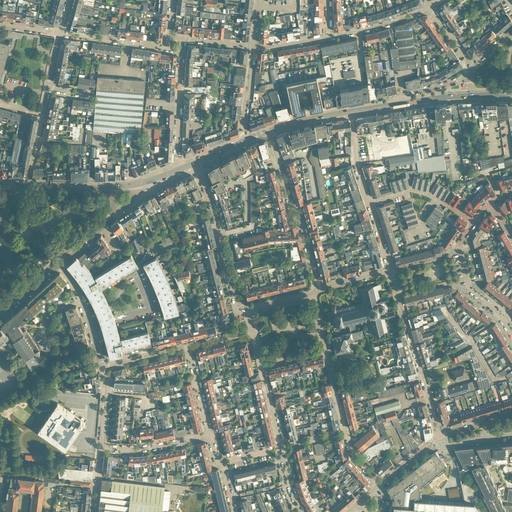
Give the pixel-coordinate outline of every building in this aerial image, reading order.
[(385,0),(386,1),(385,2),(388,10),(386,11),(388,18),(393,17),(388,3),(387,0),(385,0)] [(397,0),(403,13),(408,11),(405,3),(402,4),(400,0),(397,0)] [(408,0),(412,9),(417,8),(413,0),(412,1),(411,0),(408,0)] [(81,6),(82,4),(74,2),(72,7),(90,12),(98,13),(98,10),(91,9),(81,6)] [(391,2),(388,3),(393,17),(398,15),(395,7),(393,8),(391,2)] [(439,7),(438,10),(442,15),(451,9),(446,2),(439,7)] [(229,9),(236,10),(252,11),(253,4),(245,3),(244,8),(237,7),(238,5),(227,4),(226,8),(229,9)] [(388,18),(386,11),(383,11),(381,5),(379,6),(383,20),(388,18)] [(71,11),(71,12),(79,14),(80,12),(87,14),(95,16),(95,13),(90,12),(72,7),(71,11)] [(372,8),(369,8),(373,22),(377,21),(378,21),(376,13),(374,14),(372,8)] [(454,11),(452,9),(451,9),(442,15),(446,21),(458,12),(457,9),(454,11)] [(504,10),(501,12),(505,17),(503,19),(502,20),(508,26),(509,25),(511,23),(511,22),(511,19),(506,12),(504,10)] [(71,12),(69,17),(86,21),(92,23),(93,20),(86,18),(78,16),(79,14),(71,12)] [(460,15),(458,12),(446,21),(449,25),(456,21),(455,19),(461,15),(460,15)] [(493,13),(492,14),(493,19),(503,30),(508,26),(502,20),(501,18),(498,20),(496,17),(493,13)] [(361,25),(367,24),(365,14),(359,15),(361,25)] [(44,20),(44,25),(54,27),(55,23),(57,24),(59,19),(51,16),(48,15),(46,21),(44,20)] [(355,27),(361,25),(359,15),(352,17),(355,27)] [(416,27),(418,25),(429,18),(428,16),(425,15),(418,18),(419,21),(415,24),(415,27),(416,27)] [(68,22),(68,23),(76,25),(76,24),(76,23),(85,25),(86,21),(69,17),(68,22)] [(456,21),(449,25),(453,30),(464,22),(468,19),(467,17),(464,20),(463,20),(458,23),(456,21)] [(429,18),(418,25),(420,27),(420,28),(424,25),(425,27),(426,27),(432,22),(429,18)] [(468,19),(464,22),(453,30),(458,37),(464,33),(462,31),(463,31),(462,29),(467,25),(468,27),(470,27),(468,19)] [(503,30),(493,19),(491,21),(495,26),(493,28),(499,34),(503,30)] [(419,58),(417,43),(417,41),(414,41),(413,36),(412,29),(411,21),(401,24),(394,27),(397,47),(399,60),(419,58)] [(427,29),(420,35),(421,37),(436,27),(432,22),(426,27),(427,29)] [(67,26),(66,28),(68,28),(72,29),(79,31),(80,26),(77,25),(76,25),(68,23),(67,26)] [(114,36),(121,36),(123,23),(120,23),(119,29),(117,29),(116,29),(115,35),(114,36)] [(236,26),(236,30),(238,30),(238,33),(242,33),(250,34),(250,27),(236,26)] [(310,26),(306,26),(306,32),(306,36),(309,35),(309,32),(309,29),(312,29),(312,32),(321,32),(321,26),(314,26),(310,26)] [(394,27),(388,29),(390,35),(394,48),(397,47),(394,27)] [(439,32),(436,27),(421,37),(423,39),(430,34),(433,37),(439,32)] [(472,36),(472,38),(477,53),(485,46),(476,34),(475,30),(475,27),(470,28),(472,36)] [(495,36),(496,35),(490,28),(483,33),(485,35),(489,41),(496,36),(495,36)] [(490,42),(489,41),(485,35),(483,37),(477,29),(475,30),(476,34),(485,46),(490,42)] [(276,36),(273,35),(269,36),(268,42),(280,41),(280,32),(276,31),(276,36)] [(235,32),(235,36),(242,37),(241,40),(249,41),(250,34),(242,33),(238,33),(235,32)] [(377,32),(371,33),(373,42),(374,47),(375,52),(380,51),(379,47),(379,44),(377,45),(376,41),(379,41),(377,32)] [(428,47),(429,47),(443,37),(439,32),(433,37),(434,39),(429,43),(426,45),(426,48),(428,47)] [(368,34),(365,34),(367,43),(370,43),(370,45),(371,48),(372,48),(374,47),(373,42),(371,33),(368,34)] [(370,52),(367,43),(365,34),(362,35),(362,37),(362,38),(364,55),(368,55),(370,55),(370,52)] [(439,46),(439,47),(446,42),(443,37),(429,47),(430,49),(432,48),(437,44),(439,46)] [(466,41),(475,56),(477,53),(472,38),(469,40),(469,39),(466,41)] [(0,82),(10,46),(11,46),(12,42),(9,41),(9,42),(9,41),(9,43),(0,40),(0,82)] [(466,41),(462,43),(464,46),(469,53),(471,57),(473,58),(475,56),(466,41)] [(446,42),(439,47),(441,49),(437,52),(434,54),(436,57),(450,47),(446,42)] [(89,46),(89,49),(90,49),(91,49),(91,51),(97,51),(98,43),(92,43),(92,46),(89,46)] [(320,44),(314,45),(315,51),(316,54),(322,53),(321,45),(320,44)] [(383,70),(384,76),(384,79),(385,82),(389,81),(389,80),(387,72),(388,72),(393,71),(393,69),(393,66),(390,48),(388,48),(388,44),(384,45),(379,47),(380,51),(383,70)] [(419,58),(399,60),(397,47),(394,48),(391,48),(390,48),(393,66),(393,69),(418,66),(420,66),(419,58)] [(453,64),(456,70),(462,67),(461,67),(461,66),(462,65),(459,60),(454,52),(450,47),(445,51),(448,56),(449,57),(452,56),(454,59),(452,60),(453,63),(453,64)] [(225,64),(224,65),(228,65),(229,56),(232,56),(232,53),(232,49),(226,48),(225,64)] [(370,55),(368,55),(364,55),(366,71),(373,70),(383,70),(380,51),(375,52),(370,52),(370,55)] [(451,73),(456,70),(453,64),(450,65),(448,61),(446,59),(444,60),(445,63),(451,73)] [(320,76),(316,77),(318,84),(321,83),(325,108),(332,107),(325,73),(324,65),(324,63),(318,65),(320,76)] [(445,68),(443,70),(447,76),(451,73),(445,63),(443,64),(445,68)] [(236,74),(245,75),(246,65),(237,64),(236,74)] [(438,67),(440,80),(447,76),(443,70),(441,71),(438,67)] [(279,82),(286,80),(284,73),(278,75),(276,68),(270,69),(273,83),(279,81),(279,82)] [(354,70),(343,72),(344,79),(356,76),(354,70)] [(373,70),(374,78),(384,76),(383,70),(373,70)] [(332,72),(325,73),(332,107),(337,106),(337,105),(335,95),(335,92),(335,91),(332,72)] [(245,75),(236,74),(235,74),(233,83),(244,85),(245,75)] [(135,134),(141,134),(141,126),(145,83),(145,80),(98,76),(97,88),(96,102),(95,111),(95,115),(94,123),(93,130),(112,132),(116,132),(131,134),(135,134)] [(323,108),(318,84),(316,77),(286,84),(292,109),(292,110),(294,110),(296,115),(306,112),(305,107),(300,108),(297,90),(310,87),(314,105),(309,106),(310,111),(323,108)] [(419,77),(417,78),(405,81),(407,89),(421,85),(421,77),(419,77)] [(368,84),(370,99),(376,97),(374,89),(374,78),(367,79),(368,84)] [(382,87),(380,80),(377,81),(379,88),(374,89),(376,97),(384,95),(382,87)] [(385,86),(387,94),(397,92),(395,83),(395,81),(390,82),(390,80),(389,80),(389,81),(385,82),(385,86)] [(335,92),(335,95),(337,105),(349,103),(363,100),(370,99),(368,84),(362,85),(349,88),(340,90),(335,91),(335,92)] [(192,87),(192,90),(192,91),(193,91),(193,92),(196,92),(196,93),(194,93),(194,94),(195,94),(204,94),(207,94),(206,98),(206,110),(211,110),(211,104),(218,104),(219,102),(219,97),(213,97),(212,97),(211,96),(210,95),(210,94),(210,93),(211,85),(207,85),(207,88),(192,87)] [(276,90),(269,93),(269,94),(270,94),(275,109),(276,112),(279,120),(291,117),(288,111),(288,109),(283,92),(282,92),(282,89),(276,91),(276,90)] [(496,102),(496,101),(491,102),(480,102),(483,124),(488,123),(487,118),(484,119),(484,117),(497,116),(497,115),(496,109),(496,102)] [(504,101),(496,101),(496,102),(496,109),(497,115),(497,116),(505,116),(508,116),(508,115),(508,112),(507,112),(508,112),(507,109),(507,108),(507,107),(507,102),(507,101),(506,101),(504,101)] [(480,102),(472,102),(473,112),(473,115),(478,115),(480,128),(484,128),(483,124),(480,102)] [(458,121),(456,103),(455,103),(451,103),(450,103),(448,104),(450,104),(450,111),(450,113),(454,113),(454,114),(453,115),(454,118),(454,121),(458,121)] [(441,105),(434,105),(436,119),(436,126),(446,125),(446,119),(448,118),(450,118),(450,113),(450,111),(450,104),(448,104),(448,105),(446,105),(446,104),(441,105)] [(271,107),(268,108),(271,115),(270,115),(272,122),(277,121),(271,107)] [(425,107),(418,108),(420,118),(427,117),(425,107)] [(418,108),(412,109),(413,119),(420,118),(418,108)] [(413,119),(412,109),(405,110),(407,119),(407,120),(410,119),(411,127),(415,127),(413,119)] [(254,112),(254,114),(259,127),(266,125),(263,117),(262,114),(258,116),(256,110),(254,111),(254,112)] [(405,110),(399,111),(401,128),(402,131),(404,131),(404,128),(403,120),(407,119),(405,110)] [(8,121),(7,124),(12,125),(13,122),(16,113),(10,111),(8,121)] [(399,111),(390,112),(391,121),(396,121),(397,128),(401,128),(399,111)] [(390,112),(383,113),(384,120),(386,120),(386,122),(391,121),(390,112)] [(21,113),(21,114),(19,123),(17,130),(21,130),(23,130),(27,114),(21,113)] [(375,115),(376,123),(384,122),(384,120),(383,113),(378,114),(375,115)] [(23,164),(28,165),(38,116),(38,115),(37,115),(37,116),(31,114),(27,133),(29,133),(23,164)] [(249,126),(248,130),(250,131),(259,127),(254,114),(251,115),(252,116),(250,117),(249,123),(250,125),(249,126)] [(375,115),(368,116),(368,120),(370,132),(374,131),(373,126),(373,124),(376,123),(375,115)] [(357,119),(356,119),(357,133),(365,133),(364,125),(363,116),(358,117),(358,118),(357,119)] [(173,128),(173,119),(165,118),(165,119),(163,118),(162,127),(173,128)] [(237,137),(238,135),(239,120),(234,120),(233,122),(236,122),(235,130),(230,132),(229,132),(231,139),(237,137)] [(219,132),(216,133),(219,143),(224,141),(225,141),(222,131),(223,131),(224,130),(224,125),(223,125),(223,123),(221,123),(220,125),(220,130),(219,130),(219,132)] [(315,124),(314,125),(314,126),(316,140),(317,140),(320,140),(321,140),(327,139),(327,138),(326,123),(325,123),(315,125),(315,124)] [(223,131),(222,131),(225,141),(226,141),(231,139),(229,132),(230,132),(230,125),(228,125),(227,130),(224,130),(223,131)] [(289,132),(292,141),(292,142),(294,146),(300,144),(305,143),(306,143),(306,142),(311,141),(315,140),(316,140),(314,126),(314,125),(311,126),(311,125),(305,126),(305,127),(300,129),(298,129),(292,130),(292,131),(289,132)] [(165,149),(165,154),(165,160),(166,164),(171,162),(171,161),(173,128),(162,127),(168,128),(167,141),(159,141),(159,145),(163,146),(165,146),(165,149)] [(192,143),(195,151),(196,151),(196,152),(207,148),(206,147),(207,147),(202,134),(202,133),(204,133),(204,129),(197,131),(198,132),(195,133),(194,130),(192,131),(192,134),(193,137),(190,139),(192,143)] [(211,134),(205,136),(208,146),(219,143),(216,133),(216,129),(212,130),(212,129),(211,129),(211,130),(210,131),(211,134)] [(10,161),(7,176),(24,179),(26,178),(28,165),(23,164),(17,163),(22,138),(24,131),(21,131),(21,130),(17,130),(14,145),(10,161)] [(286,132),(283,133),(283,134),(287,145),(289,151),(292,150),(289,142),(292,141),(289,132),(286,133),(286,132)] [(277,136),(276,137),(277,139),(282,153),(288,151),(286,145),(287,145),(283,134),(283,133),(279,134),(280,135),(277,136)] [(366,138),(365,138),(368,160),(369,160),(370,162),(383,160),(383,154),(383,152),(382,147),(381,139),(380,139),(379,134),(365,136),(366,138)] [(265,141),(259,143),(262,151),(262,154),(264,160),(265,159),(264,157),(269,155),(267,148),(268,148),(267,145),(266,145),(265,143),(265,141)] [(50,144),(43,142),(40,150),(49,151),(50,144)] [(186,146),(190,155),(194,153),(193,152),(195,151),(192,143),(187,145),(187,146),(186,146)] [(260,171),(261,174),(266,172),(265,166),(264,163),(263,160),(264,160),(262,154),(262,151),(259,143),(258,143),(257,143),(246,148),(247,150),(250,157),(254,169),(259,168),(260,171)] [(85,151),(85,146),(71,145),(71,155),(77,155),(77,154),(83,154),(85,151)] [(438,155),(428,156),(426,150),(422,150),(421,147),(413,148),(414,155),(415,162),(416,161),(418,171),(445,169),(443,145),(438,146),(438,155)] [(328,146),(318,147),(319,157),(329,156),(328,146)] [(91,153),(90,158),(95,158),(95,169),(95,174),(94,174),(93,175),(93,177),(94,178),(95,178),(95,179),(107,179),(107,161),(107,154),(101,154),(101,155),(99,155),(99,154),(99,150),(97,150),(97,148),(97,147),(96,147),(91,147),(91,153)] [(326,197),(321,166),(320,160),(319,157),(318,147),(312,149),(313,151),(311,151),(309,158),(313,166),(315,166),(320,199),(326,197)] [(207,170),(208,173),(209,176),(208,176),(209,181),(210,181),(210,182),(211,181),(211,182),(212,182),(213,184),(211,185),(211,186),(212,188),(212,189),(216,188),(217,191),(226,189),(224,185),(220,178),(223,176),(224,177),(227,175),(229,174),(233,173),(232,171),(235,170),(236,171),(236,170),(239,168),(239,169),(243,167),(242,166),(244,165),(245,166),(247,165),(248,164),(248,163),(250,161),(251,163),(254,169),(250,157),(247,150),(246,148),(245,148),(245,149),(242,150),(241,151),(240,151),(238,152),(238,154),(236,155),(236,154),(234,155),(233,156),(232,156),(229,158),(227,159),(226,159),(226,160),(223,161),(222,161),(223,163),(221,164),(220,162),(218,163),(217,164),(213,166),(207,169),(207,170)] [(290,153),(283,156),(284,159),(294,156),(292,150),(289,151),(290,153)] [(0,175),(7,176),(10,161),(6,160),(8,154),(4,153),(1,165),(2,165),(1,168),(0,170),(0,169),(0,175)] [(151,157),(147,159),(148,161),(147,162),(151,170),(154,168),(155,168),(158,167),(153,155),(153,154),(150,155),(151,156),(151,157)] [(158,160),(160,166),(166,164),(165,160),(165,154),(162,154),(162,156),(158,156),(158,160)] [(389,166),(395,165),(415,162),(414,155),(385,159),(386,164),(387,163),(387,166),(389,166)] [(121,162),(122,178),(128,178),(128,170),(128,169),(128,166),(130,166),(130,156),(127,156),(127,162),(121,162)] [(140,158),(139,158),(145,172),(146,172),(149,170),(150,170),(145,159),(143,160),(142,157),(142,156),(140,157),(140,158)] [(321,166),(332,165),(331,157),(329,158),(329,156),(319,157),(320,160),(321,166)] [(70,165),(70,180),(82,180),(82,174),(81,169),(81,167),(81,157),(78,157),(78,165),(74,165),(70,165)] [(82,174),(82,180),(90,179),(89,169),(90,169),(90,163),(85,163),(85,159),(85,157),(81,157),(81,167),(81,169),(82,174)] [(498,164),(498,163),(497,157),(488,159),(489,167),(498,164)] [(55,158),(53,158),(53,169),(53,180),(64,180),(64,168),(59,168),(59,170),(56,170),(56,169),(57,169),(57,164),(55,164),(55,158)] [(139,158),(137,159),(139,166),(137,167),(140,174),(145,172),(139,158)] [(107,161),(107,179),(116,179),(116,163),(116,159),(111,159),(111,161),(107,161)] [(489,167),(488,159),(480,160),(481,165),(482,170),(489,167)] [(134,166),(131,167),(134,177),(136,176),(137,175),(140,174),(137,167),(136,165),(136,160),(132,161),(134,166)] [(285,163),(286,169),(294,166),(296,166),(296,163),(298,163),(297,160),(285,163)] [(294,166),(286,169),(288,175),(296,173),(295,169),(297,169),(296,166),(294,166)] [(339,178),(353,173),(351,167),(344,170),(345,172),(338,175),(339,178)] [(33,180),(36,180),(36,179),(46,178),(46,168),(34,168),(33,174),(33,180)] [(384,169),(368,171),(364,172),(366,177),(374,176),(374,173),(382,172),(382,171),(385,171),(384,169)] [(404,188),(409,186),(407,179),(410,178),(408,173),(415,172),(415,169),(404,171),(406,176),(400,178),(404,188)] [(267,175),(260,177),(261,179),(276,175),(274,170),(269,171),(266,172),(267,175)] [(430,184),(433,185),(435,174),(446,173),(445,171),(433,172),(431,180),(425,178),(423,189),(429,190),(430,184)] [(296,173),(288,175),(288,176),(289,179),(290,181),(298,180),(296,173)] [(504,178),(502,178),(505,187),(510,185),(508,177),(506,173),(503,174),(503,175),(504,178)] [(198,190),(199,189),(199,188),(194,177),(194,176),(193,175),(192,175),(190,175),(186,177),(183,179),(184,179),(179,181),(175,183),(180,194),(180,195),(181,197),(181,196),(185,194),(186,196),(190,198),(192,197),(193,199),(194,202),(195,205),(204,200),(203,198),(202,196),(201,196),(200,193),(199,191),(198,190)] [(261,179),(257,180),(257,183),(262,182),(269,180),(269,184),(278,181),(276,175),(261,179)] [(420,177),(414,176),(411,186),(417,188),(420,177)] [(417,188),(423,189),(425,178),(420,177),(417,188)] [(404,188),(400,178),(395,180),(398,190),(404,188)] [(499,189),(505,187),(502,178),(495,181),(499,189)] [(298,180),(290,181),(293,191),(301,188),(301,186),(299,186),(298,182),(300,182),(299,180),(298,180)] [(398,190),(395,180),(389,181),(393,192),(398,190)] [(278,181),(269,184),(270,187),(264,188),(265,191),(280,188),(278,181)] [(349,187),(343,189),(344,192),(351,190),(359,187),(357,182),(348,185),(349,185),(349,187)] [(434,185),(430,191),(435,194),(441,185),(436,182),(434,185)] [(489,182),(483,186),(490,195),(495,192),(489,182)] [(175,183),(174,183),(171,184),(172,185),(170,186),(169,186),(173,194),(175,193),(177,196),(180,195),(180,194),(175,183)] [(377,183),(369,185),(371,191),(379,189),(377,183)] [(435,194),(440,197),(446,188),(441,185),(435,194)] [(164,189),(163,189),(170,203),(171,204),(174,203),(173,199),(175,198),(174,195),(173,194),(169,186),(165,187),(166,188),(164,189)] [(483,186),(477,190),(479,192),(485,199),(490,195),(483,186)] [(346,197),(360,192),(359,187),(351,190),(351,192),(345,195),(346,197)] [(270,197),(273,196),(281,194),(280,188),(265,191),(260,193),(261,195),(265,194),(266,194),(269,194),(270,197)] [(301,188),(293,191),(295,198),(302,196),(300,192),(302,191),(301,188)] [(446,200),(451,191),(446,188),(440,197),(446,200)] [(157,193),(161,201),(159,203),(161,207),(164,212),(165,216),(167,220),(168,220),(169,221),(171,220),(172,219),(172,218),(171,214),(170,212),(168,211),(165,206),(170,203),(163,189),(157,193)] [(217,191),(213,192),(215,196),(216,198),(227,195),(229,195),(229,190),(223,191),(223,190),(226,189),(217,191)] [(379,189),(371,191),(373,197),(381,194),(381,196),(391,192),(389,189),(380,192),(379,189)] [(446,200),(450,203),(457,194),(452,191),(451,191),(446,200)] [(360,192),(346,197),(345,198),(346,201),(353,198),(354,200),(354,201),(362,198),(360,192)] [(479,192),(475,197),(481,203),(485,199),(479,192)] [(173,194),(174,195),(175,198),(178,205),(181,203),(182,204),(183,203),(182,200),(181,197),(180,195),(177,196),(175,193),(173,194)] [(283,200),(281,194),(273,196),(270,197),(271,200),(268,201),(268,203),(283,200)] [(461,197),(457,194),(450,203),(455,206),(455,205),(461,197)] [(161,207),(159,203),(155,195),(154,195),(154,196),(152,198),(152,196),(149,198),(156,210),(156,209),(156,208),(161,207)] [(227,195),(216,198),(217,204),(233,200),(232,197),(228,198),(227,195)] [(304,203),(302,196),(295,198),(297,205),(303,204),(304,203)] [(478,207),(481,203),(475,197),(470,202),(477,207),(478,207)] [(156,210),(149,198),(144,201),(151,213),(156,210)] [(348,206),(349,209),(350,208),(364,203),(362,198),(354,201),(355,203),(348,206)] [(232,200),(217,204),(219,209),(223,208),(223,209),(227,208),(227,207),(226,205),(234,203),(233,200),(232,200)] [(268,203),(266,204),(266,206),(267,207),(269,207),(276,205),(276,209),(285,207),(283,200),(268,203)] [(144,201),(139,204),(145,214),(148,221),(150,227),(156,225),(154,219),(149,221),(147,214),(151,213),(144,201)] [(311,201),(304,203),(303,204),(304,210),(317,207),(320,206),(319,203),(312,204),(311,201)] [(389,206),(395,204),(393,201),(384,204),(384,205),(376,208),(378,213),(385,210),(385,208),(389,206)] [(403,211),(413,208),(412,202),(408,203),(407,201),(397,205),(397,206),(401,205),(403,211)] [(466,205),(474,211),(477,207),(470,202),(469,201),(466,205)] [(498,207),(504,214),(509,210),(508,210),(505,201),(498,207)] [(143,223),(148,221),(145,214),(139,204),(134,208),(134,207),(133,208),(138,214),(142,212),(143,215),(141,216),(143,223)] [(442,212),(443,210),(437,205),(435,207),(435,206),(431,211),(441,217),(444,213),(442,212)] [(471,216),(474,211),(466,205),(463,210),(462,210),(471,216)] [(317,207),(304,210),(306,215),(306,216),(314,214),(314,213),(313,211),(320,209),(320,206),(317,207)] [(223,208),(219,209),(219,210),(220,210),(220,213),(221,215),(236,212),(240,210),(242,210),(242,207),(239,209),(238,208),(228,210),(227,208),(223,209),(223,208)] [(139,216),(138,214),(133,208),(128,212),(133,220),(136,226),(139,225),(138,222),(136,218),(139,216)] [(277,209),(272,210),(273,217),(276,216),(278,216),(286,214),(285,208),(277,209)] [(359,213),(354,214),(355,217),(359,215),(360,216),(364,215),(364,214),(367,213),(366,208),(358,211),(359,213)] [(413,208),(403,211),(404,216),(415,213),(413,208)] [(240,210),(236,212),(221,215),(222,221),(223,221),(226,220),(230,219),(230,216),(238,214),(240,213),(240,210)] [(428,216),(437,222),(441,217),(431,211),(428,216)] [(128,212),(124,215),(131,226),(133,229),(135,228),(135,227),(136,226),(133,220),(128,212)] [(360,216),(355,217),(356,220),(361,219),(361,221),(368,219),(370,219),(368,213),(367,213),(364,214),(364,215),(360,216)] [(415,213),(404,216),(406,222),(417,218),(415,213)] [(491,213),(486,218),(492,223),(493,224),(498,220),(491,213)] [(276,216),(275,217),(276,223),(279,223),(288,221),(286,214),(278,216),(276,216)] [(133,230),(133,229),(131,226),(124,215),(120,218),(120,219),(125,226),(125,225),(130,232),(133,230)] [(437,222),(428,216),(425,221),(430,225),(429,227),(433,230),(431,233),(434,235),(437,230),(434,227),(437,222)] [(459,216),(456,220),(464,226),(467,221),(459,216)] [(490,227),(492,223),(486,218),(484,217),(481,222),(490,227)] [(323,218),(307,221),(309,227),(317,225),(316,223),(323,221),(323,218)] [(419,224),(418,223),(417,218),(406,222),(408,228),(405,229),(405,231),(416,227),(415,225),(419,224)] [(226,220),(223,221),(223,222),(224,227),(229,226),(230,229),(237,228),(236,224),(239,224),(238,222),(240,221),(239,220),(231,222),(231,220),(230,219),(226,220)] [(361,223),(354,225),(355,228),(371,224),(370,219),(368,219),(361,221),(361,223)] [(126,234),(123,230),(117,220),(110,226),(111,226),(110,227),(111,227),(116,233),(117,235),(119,239),(120,242),(126,239),(124,235),(126,234)] [(461,231),(464,226),(456,220),(452,225),(453,225),(461,231)] [(289,228),(288,221),(279,223),(280,227),(277,227),(277,230),(283,229),(289,228)] [(490,227),(481,222),(478,226),(486,231),(486,232),(490,227)] [(211,223),(202,225),(203,227),(198,229),(197,232),(212,228),(211,223)] [(317,225),(309,227),(309,228),(310,233),(325,229),(328,229),(327,226),(325,227),(325,226),(322,227),(321,224),(317,225)] [(371,224),(355,228),(356,232),(372,228),(371,224)] [(458,235),(461,231),(453,225),(450,230),(458,235)] [(262,234),(242,239),(244,245),(245,247),(245,249),(268,243),(295,241),(296,246),(293,246),(293,249),(291,249),(291,259),(293,259),(296,259),(297,259),(299,258),(300,260),(300,261),(304,260),(304,259),(304,257),(297,231),(296,226),(289,228),(289,231),(269,232),(268,232),(268,231),(268,230),(262,230),(262,231),(263,233),(262,233),(262,234)] [(486,231),(478,226),(475,231),(483,236),(486,231)] [(214,235),(212,228),(197,232),(198,235),(201,235),(201,237),(205,236),(205,237),(214,235)] [(455,240),(458,235),(450,230),(447,234),(455,240)] [(361,236),(359,237),(359,239),(368,237),(375,235),(373,231),(365,233),(361,234),(361,236)] [(472,247),(481,245),(479,240),(483,236),(475,231),(470,239),(472,247)] [(497,235),(499,240),(507,236),(504,231),(497,234),(497,235)] [(312,240),(328,236),(329,236),(328,233),(319,235),(319,232),(310,234),(312,240)] [(451,244),(455,240),(447,234),(444,239),(451,244)] [(89,254),(94,260),(101,254),(102,256),(106,254),(111,252),(108,245),(105,240),(101,236),(102,235),(97,239),(101,244),(90,254),(89,254)] [(215,240),(214,235),(205,237),(206,239),(199,241),(200,244),(215,240)] [(329,238),(328,236),(312,240),(313,245),(322,243),(321,241),(326,239),(329,238)] [(509,241),(507,236),(499,240),(502,245),(509,241)] [(141,249),(140,246),(136,238),(131,242),(131,243),(135,252),(141,249)] [(448,249),(451,244),(444,239),(441,244),(447,248),(448,249)] [(231,245),(232,249),(239,247),(239,246),(237,240),(230,242),(231,245)] [(363,248),(368,247),(372,245),(377,244),(376,240),(368,242),(368,244),(363,245),(355,247),(355,250),(363,248)] [(505,250),(511,245),(509,241),(502,245),(505,250)] [(322,244),(322,243),(313,245),(313,246),(315,252),(332,248),(331,246),(331,245),(326,246),(323,247),(322,244)] [(154,255),(152,250),(149,244),(145,246),(150,257),(154,255)] [(441,245),(434,247),(436,256),(441,254),(444,253),(447,249),(441,245)] [(474,253),(473,253),(473,254),(475,254),(488,251),(487,245),(476,248),(477,252),(474,253)] [(372,247),(365,249),(367,254),(379,251),(378,247),(378,246),(377,246),(372,247)] [(211,247),(208,248),(202,249),(202,251),(194,253),(195,256),(198,256),(213,252),(212,250),(213,249),(212,247),(211,247)] [(232,249),(234,257),(241,255),(240,249),(239,247),(232,249)] [(332,248),(315,252),(317,259),(325,257),(324,254),(328,253),(333,252),(332,248)] [(77,257),(67,265),(67,266),(72,272),(74,274),(77,277),(77,278),(87,292),(89,296),(91,300),(92,302),(93,303),(93,304),(93,303),(100,320),(101,323),(102,326),(103,329),(103,331),(103,332),(104,335),(107,345),(107,346),(107,347),(108,346),(109,346),(110,349),(108,349),(109,353),(110,356),(110,358),(123,355),(122,353),(121,348),(124,348),(125,352),(129,352),(135,350),(138,349),(152,345),(151,341),(149,333),(148,331),(148,332),(121,339),(120,339),(119,336),(117,330),(118,330),(118,329),(117,329),(117,328),(116,325),(116,322),(115,319),(114,316),(113,314),(112,311),(111,308),(110,305),(108,301),(105,297),(105,296),(101,290),(102,289),(109,285),(115,282),(120,278),(126,275),(132,271),(138,267),(138,266),(136,263),(131,255),(125,259),(119,262),(113,266),(107,269),(101,273),(95,276),(94,277),(92,274),(88,269),(97,262),(94,260),(89,254),(90,254),(86,251),(78,258),(77,257)] [(351,251),(345,252),(347,259),(353,257),(351,251)] [(317,259),(318,266),(327,264),(326,261),(334,259),(334,258),(336,257),(336,254),(325,257),(317,259)] [(373,260),(363,262),(364,265),(382,260),(381,256),(373,258),(373,260)] [(491,261),(490,256),(479,259),(480,262),(477,263),(476,264),(476,265),(491,261)] [(155,257),(143,264),(148,269),(146,270),(151,275),(149,276),(153,281),(152,282),(156,287),(155,288),(159,294),(157,294),(160,298),(161,300),(162,300),(163,303),(162,303),(163,317),(179,313),(184,311),(188,309),(186,303),(177,305),(176,301),(174,296),(172,289),(169,282),(166,276),(163,269),(160,263),(156,257),(155,257)] [(207,261),(200,263),(197,264),(198,267),(215,263),(215,260),(215,258),(214,258),(214,257),(206,259),(207,261)] [(274,257),(266,260),(268,265),(269,269),(273,268),(277,267),(276,263),(275,263),(274,257)] [(250,258),(242,260),(244,267),(252,266),(250,258)] [(242,260),(235,262),(237,269),(244,267),(242,260)] [(342,260),(340,260),(342,266),(344,276),(351,274),(349,267),(346,268),(345,262),(343,262),(342,260)] [(382,260),(364,265),(366,271),(369,270),(368,266),(375,265),(375,267),(384,265),(382,260)] [(306,266),(305,261),(297,263),(301,277),(298,277),(301,286),(303,286),(303,285),(306,285),(301,267),(306,266)] [(350,262),(348,262),(349,267),(351,274),(356,273),(354,265),(352,266),(350,262)] [(199,272),(209,270),(209,271),(209,273),(217,271),(217,269),(217,268),(217,267),(217,265),(216,265),(215,263),(201,266),(198,267),(199,272)] [(335,267),(320,271),(321,276),(329,274),(329,272),(341,269),(341,266),(339,266),(335,267)] [(494,272),(492,266),(482,269),(483,273),(480,274),(478,274),(479,275),(480,275),(494,272)] [(186,288),(183,280),(191,278),(189,271),(190,271),(190,269),(174,274),(180,290),(186,288)] [(217,271),(209,273),(210,275),(203,276),(204,280),(219,276),(218,274),(219,273),(218,272),(217,271)] [(27,302),(27,303),(35,311),(41,305),(42,306),(51,298),(52,297),(62,287),(61,286),(67,281),(60,272),(55,277),(28,301),(29,302),(28,302),(27,302)] [(294,272),(292,273),(295,287),(298,287),(300,287),(300,286),(301,286),(298,277),(298,276),(295,276),(294,272)] [(480,275),(479,275),(479,277),(480,276),(480,277),(483,276),(484,280),(495,277),(494,272),(480,275)] [(283,273),(280,274),(281,276),(285,290),(287,289),(287,290),(289,289),(290,289),(288,280),(285,281),(283,273)] [(211,281),(212,283),(220,281),(220,280),(220,279),(219,278),(219,276),(204,280),(200,281),(200,284),(205,283),(211,281)] [(247,276),(240,277),(242,283),(243,282),(247,299),(250,299),(252,299),(252,298),(250,290),(248,290),(246,281),(248,281),(247,276)] [(277,283),(276,278),(270,279),(272,284),(274,293),(275,293),(276,293),(277,292),(279,291),(277,283)] [(267,280),(265,281),(268,294),(271,293),(271,294),(273,294),(273,293),(274,293),(272,284),(269,285),(268,280),(267,280)] [(220,282),(220,281),(212,283),(212,285),(206,287),(206,288),(204,288),(205,291),(221,287),(221,284),(221,282),(220,282)] [(265,281),(260,283),(261,287),(262,292),(263,296),(264,295),(264,296),(266,295),(268,294),(265,281)] [(488,281),(483,288),(487,291),(493,285),(488,281)] [(252,285),(249,286),(250,290),(251,292),(252,298),(253,298),(253,299),(255,298),(255,297),(258,297),(254,283),(252,284),(252,285)] [(263,296),(261,287),(258,288),(257,283),(254,283),(258,297),(260,296),(261,297),(263,296)] [(368,286),(367,286),(368,287),(363,288),(363,287),(363,288),(360,289),(360,288),(359,288),(359,289),(353,290),(354,295),(360,294),(361,294),(362,297),(361,298),(362,298),(363,302),(358,303),(357,304),(354,305),(353,304),(353,305),(349,306),(345,307),(344,307),(340,308),(336,309),(335,306),(332,306),(334,314),(333,314),(333,315),(333,316),(333,317),(334,317),(335,321),(334,322),(334,323),(335,323),(335,324),(336,324),(337,328),(344,326),(344,327),(345,326),(348,325),(349,326),(349,325),(353,324),(353,325),(355,325),(357,324),(357,323),(362,322),(362,323),(368,322),(371,335),(387,330),(384,318),(391,317),(391,318),(393,318),(392,316),(395,316),(394,310),(393,310),(388,311),(389,308),(389,306),(388,306),(387,305),(387,304),(386,302),(388,301),(389,301),(387,295),(384,296),(384,295),(383,294),(380,295),(380,297),(379,297),(379,294),(379,293),(378,293),(377,290),(378,289),(384,288),(383,283),(377,284),(376,283),(376,284),(376,285),(373,285),(373,284),(372,285),(372,286),(368,287),(368,286)] [(493,285),(487,291),(491,295),(497,288),(493,285)] [(438,288),(437,288),(439,297),(445,295),(445,297),(446,297),(444,288),(443,288),(443,287),(438,288)] [(454,292),(456,290),(452,287),(451,287),(449,287),(444,288),(446,297),(452,295),(454,292)] [(437,288),(432,290),(435,301),(440,300),(439,297),(437,288)] [(497,288),(491,295),(495,299),(501,291),(497,288)] [(427,291),(426,291),(428,299),(431,299),(432,302),(435,301),(432,290),(427,291)] [(458,290),(457,291),(452,297),(456,301),(462,294),(458,290)] [(501,291),(495,299),(499,302),(505,295),(501,291)] [(215,297),(212,298),(212,297),(210,296),(208,297),(207,298),(207,299),(208,302),(216,300),(224,298),(224,296),(224,295),(224,294),(223,293),(223,292),(215,294),(214,294),(215,297)] [(465,299),(467,298),(462,294),(456,301),(461,304),(465,299)] [(499,302),(504,306),(510,298),(505,295),(499,302)] [(208,309),(218,307),(226,305),(226,303),(226,302),(225,300),(224,298),(216,300),(217,304),(208,306),(208,309)] [(459,306),(463,310),(469,303),(465,299),(461,304),(459,306)] [(28,317),(35,311),(27,303),(26,303),(3,323),(13,338),(23,331),(18,324),(21,321),(22,323),(28,317)] [(463,310),(467,313),(473,306),(469,303),(463,310)] [(226,305),(218,307),(218,310),(209,313),(210,316),(228,311),(227,309),(228,309),(227,306),(226,306),(226,305)] [(66,309),(70,323),(81,320),(76,306),(66,309)] [(467,313),(472,317),(478,310),(473,306),(467,313)] [(476,320),(478,319),(482,313),(481,313),(478,310),(472,317),(476,320)] [(228,311),(210,316),(211,319),(217,318),(218,321),(219,321),(229,318),(230,317),(229,315),(228,311)] [(478,319),(481,322),(487,315),(483,311),(481,313),(482,313),(478,319)] [(425,313),(408,318),(409,323),(423,318),(422,316),(426,315),(425,313)] [(491,318),(487,315),(481,322),(486,325),(491,318)] [(196,329),(193,330),(195,338),(201,337),(198,320),(197,317),(193,318),(196,329)] [(229,318),(219,321),(220,325),(220,326),(220,327),(223,326),(223,327),(226,326),(226,325),(228,325),(228,326),(231,325),(230,324),(231,324),(231,323),(232,323),(231,321),(230,321),(229,318)] [(423,318),(409,323),(411,327),(427,322),(426,320),(423,320),(423,318)] [(202,319),(198,320),(201,337),(208,335),(206,328),(206,327),(205,327),(202,319)] [(84,331),(81,320),(70,323),(74,334),(84,331)] [(442,324),(447,330),(454,327),(453,326),(450,322),(441,325),(442,324)] [(1,324),(24,358),(39,348),(39,347),(26,329),(23,331),(13,338),(3,323),(1,324)] [(175,323),(172,324),(173,327),(177,343),(182,341),(181,333),(178,334),(175,323)] [(188,323),(185,324),(188,340),(195,338),(193,330),(190,331),(188,323)] [(498,328),(495,323),(488,328),(491,333),(498,328)] [(336,352),(349,349),(348,344),(346,344),(346,341),(363,336),(362,330),(356,331),(355,325),(353,325),(353,324),(349,325),(351,332),(341,334),(341,335),(333,337),(333,340),(331,340),(333,347),(335,347),(336,352)] [(427,324),(411,329),(413,334),(421,331),(421,332),(425,330),(424,328),(428,327),(427,324)] [(206,328),(208,335),(217,333),(217,332),(218,332),(217,329),(216,330),(215,325),(206,328)] [(0,345),(9,337),(6,334),(0,326),(0,345)] [(150,326),(147,327),(148,332),(148,331),(149,333),(151,341),(152,340),(153,345),(154,348),(156,348),(160,347),(159,339),(156,339),(154,332),(152,332),(150,326)] [(498,328),(491,333),(494,337),(501,332),(498,328)] [(165,346),(171,344),(169,336),(166,337),(165,329),(161,330),(165,346)] [(89,345),(84,331),(74,334),(78,349),(89,345)] [(421,331),(413,334),(415,341),(422,339),(423,340),(429,338),(433,337),(432,332),(422,335),(421,332),(421,331)] [(504,337),(501,332),(494,337),(497,342),(504,337)] [(396,338),(387,340),(387,341),(388,343),(406,338),(404,334),(396,336),(396,338)] [(455,338),(452,340),(454,343),(462,338),(460,334),(455,337),(455,338)] [(505,343),(507,342),(504,337),(497,342),(499,346),(505,343)] [(406,338),(388,343),(389,346),(398,344),(398,345),(407,342),(406,338)] [(417,349),(429,345),(429,338),(423,340),(421,340),(421,343),(416,345),(417,349)] [(456,348),(466,343),(462,338),(454,343),(456,348)] [(398,345),(396,346),(397,350),(408,347),(407,342),(398,345)] [(247,343),(225,348),(226,352),(235,349),(235,352),(248,349),(247,343)] [(417,349),(419,353),(433,348),(432,347),(433,345),(434,344),(434,343),(432,343),(432,344),(429,345),(417,349)] [(469,347),(466,343),(456,348),(459,353),(469,347)] [(497,347),(500,352),(508,347),(505,343),(499,346),(497,347)] [(222,353),(226,352),(225,348),(224,344),(223,344),(220,344),(220,345),(218,345),(222,365),(225,364),(222,353)] [(214,355),(217,354),(220,366),(222,365),(218,345),(217,346),(217,345),(213,346),(213,347),(212,347),(214,355)] [(459,353),(453,357),(455,362),(468,358),(471,368),(470,368),(470,369),(471,372),(472,372),(474,371),(475,375),(477,375),(478,378),(476,379),(479,387),(493,383),(485,368),(472,346),(469,347),(459,353)] [(408,347),(397,350),(398,355),(401,354),(410,351),(408,347)] [(488,347),(482,351),(484,355),(487,354),(486,352),(490,350),(488,347)] [(508,347),(500,352),(503,357),(511,352),(508,347)] [(27,362),(30,366),(31,368),(40,362),(39,348),(24,358),(27,362)] [(419,353),(420,357),(428,355),(428,352),(430,352),(433,351),(433,348),(419,353)] [(250,355),(248,349),(235,352),(229,353),(230,356),(232,355),(233,356),(240,354),(241,357),(250,355)] [(402,359),(397,361),(398,365),(412,360),(413,360),(410,351),(401,354),(402,359)] [(503,357),(506,361),(511,357),(511,353),(511,352),(503,357)] [(420,357),(422,362),(430,360),(429,357),(435,355),(434,353),(428,355),(420,357)] [(180,355),(178,355),(182,371),(183,373),(186,372),(184,363),(186,362),(185,354),(183,354),(180,354),(180,355)] [(177,355),(173,356),(175,365),(177,364),(179,372),(182,371),(178,355),(177,356),(177,355)] [(242,360),(234,362),(234,365),(251,361),(250,355),(241,357),(242,360)] [(496,355),(487,361),(489,363),(490,365),(493,363),(492,362),(493,361),(492,360),(498,357),(496,355)] [(322,365),(325,364),(323,356),(319,357),(317,357),(321,375),(324,374),(322,365)] [(312,359),(311,359),(313,368),(316,367),(318,375),(319,378),(322,377),(321,375),(317,357),(314,358),(312,359)] [(167,358),(163,359),(165,368),(167,367),(169,375),(172,374),(168,358),(167,358)] [(430,360),(422,362),(423,368),(431,366),(431,365),(438,363),(436,358),(430,360)] [(311,359),(304,360),(308,376),(309,380),(312,379),(312,377),(310,370),(313,369),(312,368),(313,368),(311,359)] [(153,362),(155,370),(157,369),(159,377),(162,376),(158,360),(157,361),(157,360),(153,361),(153,362)] [(298,362),(302,378),(308,376),(304,360),(298,362)] [(149,363),(148,363),(152,379),(156,378),(154,370),(155,370),(153,362),(152,362),(152,361),(149,362),(149,363)] [(234,365),(232,365),(233,368),(235,368),(243,366),(244,369),(252,367),(251,361),(234,365)] [(302,378),(298,362),(296,362),(295,362),(294,363),(293,363),(295,371),(297,371),(298,374),(299,379),(302,378)] [(146,363),(143,364),(144,372),(144,373),(146,372),(148,380),(152,379),(148,363),(146,363)] [(287,364),(286,365),(290,381),(293,380),(292,377),(294,376),(294,373),(294,371),(295,371),(293,363),(292,363),(289,364),(287,364)] [(281,366),(283,374),(283,376),(284,376),(284,378),(286,378),(287,382),(290,381),(286,365),(284,365),(281,366)] [(92,368),(80,372),(81,378),(90,376),(89,375),(98,372),(96,367),(95,366),(92,367),(92,368)] [(283,374),(281,366),(280,366),(274,368),(276,376),(278,384),(281,383),(279,376),(279,375),(282,374),(283,374)] [(406,370),(399,372),(400,375),(416,371),(414,366),(406,368),(406,370)] [(112,371),(112,378),(115,378),(120,378),(121,376),(127,375),(126,371),(129,370),(128,367),(126,368),(112,371)] [(238,377),(239,376),(254,373),(252,367),(244,369),(245,372),(237,374),(235,375),(235,377),(238,377)] [(464,367),(452,371),(454,381),(455,380),(467,377),(466,372),(465,370),(464,367)] [(258,371),(254,373),(239,376),(241,382),(248,381),(247,378),(251,377),(252,382),(260,380),(258,371)] [(395,376),(394,377),(395,381),(407,377),(408,380),(417,377),(417,376),(416,373),(416,371),(400,375),(399,375),(395,376)] [(99,380),(98,374),(90,376),(81,378),(74,379),(74,383),(87,380),(88,382),(99,380)] [(211,378),(208,378),(203,380),(203,381),(203,382),(204,383),(205,385),(220,381),(221,381),(221,378),(222,378),(221,375),(215,377),(215,379),(212,380),(211,378)] [(278,384),(276,376),(270,377),(275,397),(280,396),(279,390),(278,391),(276,384),(278,384)] [(114,388),(137,390),(138,382),(134,382),(134,379),(120,378),(115,378),(115,381),(114,388)] [(241,387),(242,390),(262,386),(262,385),(262,384),(260,380),(252,382),(253,385),(245,386),(241,387)] [(221,384),(220,381),(205,385),(205,387),(205,388),(205,390),(206,390),(206,391),(217,388),(217,385),(221,384)] [(446,385),(438,388),(440,397),(449,394),(449,396),(449,397),(475,389),(475,388),(472,381),(451,388),(451,389),(448,390),(446,385)] [(175,386),(174,387),(175,390),(183,388),(184,391),(192,389),(192,388),(192,387),(192,385),(191,385),(191,384),(191,383),(191,382),(175,386)] [(410,387),(411,391),(421,388),(419,382),(412,384),(413,386),(410,387)] [(322,388),(313,390),(314,393),(331,389),(330,389),(329,383),(328,383),(323,385),(322,385),(322,388)] [(381,391),(382,397),(383,398),(405,391),(404,389),(403,385),(381,391)] [(242,390),(240,391),(240,394),(255,390),(255,393),(263,392),(262,386),(242,390)] [(206,391),(206,392),(206,394),(207,394),(207,396),(219,393),(223,393),(222,387),(217,388),(214,389),(206,391)] [(358,387),(343,390),(341,391),(343,397),(350,395),(350,392),(359,389),(358,387)] [(416,398),(417,398),(423,396),(421,388),(411,391),(412,394),(415,393),(416,398)] [(184,391),(177,393),(177,396),(185,394),(185,396),(185,398),(194,395),(194,394),(194,393),(194,391),(193,391),(192,389),(184,391)] [(249,401),(257,399),(265,397),(263,392),(255,393),(256,396),(248,398),(249,401)] [(223,393),(219,393),(207,396),(208,399),(208,401),(209,401),(209,402),(217,400),(216,397),(224,396),(223,393)] [(287,394),(280,396),(275,397),(276,403),(285,401),(285,400),(284,398),(284,397),(291,396),(290,393),(287,394)] [(350,395),(343,397),(344,401),(360,397),(365,395),(364,393),(351,396),(350,395)] [(502,400),(505,408),(510,407),(507,398),(506,394),(505,394),(505,395),(501,396),(502,400)] [(186,400),(176,402),(176,405),(195,401),(195,398),(195,396),(194,396),(194,395),(185,398),(186,400)] [(322,399),(313,402),(314,404),(317,404),(333,400),(332,395),(324,396),(321,397),(322,399)] [(250,405),(248,405),(249,407),(250,407),(266,403),(265,397),(257,399),(257,402),(250,404),(250,405)] [(360,397),(344,401),(345,406),(345,407),(353,405),(353,404),(352,402),(361,400),(360,397)] [(210,406),(210,408),(228,404),(227,401),(221,402),(221,400),(217,401),(217,400),(209,402),(209,404),(209,406),(210,406)] [(317,404),(314,404),(315,407),(326,405),(327,408),(335,406),(333,400),(317,404)] [(401,407),(399,400),(374,407),(376,414),(380,413),(395,409),(401,407)] [(195,401),(176,405),(177,409),(187,406),(187,409),(188,408),(188,409),(197,407),(197,406),(196,406),(197,405),(196,403),(196,402),(195,401)] [(57,403),(38,431),(66,450),(85,422),(81,419),(75,415),(70,411),(57,403)] [(266,403),(250,407),(251,412),(259,410),(259,411),(267,409),(266,403)] [(228,404),(210,408),(211,411),(210,411),(211,413),(211,414),(212,414),(220,412),(219,410),(231,407),(230,404),(228,404)] [(282,407),(282,409),(283,410),(284,413),(301,409),(302,408),(301,405),(297,406),(297,408),(296,408),(296,406),(295,407),(294,407),(294,404),(293,404),(290,405),(282,407)] [(445,405),(437,408),(439,413),(447,411),(450,410),(448,404),(445,405)] [(328,411),(322,413),(322,416),(336,412),(335,406),(327,408),(328,411)] [(189,412),(182,413),(182,417),(198,413),(198,410),(197,408),(197,407),(188,409),(189,412)] [(361,408),(346,412),(348,417),(355,415),(355,412),(361,411),(361,408)] [(267,409),(259,411),(260,414),(253,416),(253,419),(269,415),(268,413),(268,410),(267,409)] [(301,409),(284,413),(284,416),(284,418),(285,418),(285,419),(293,417),(292,416),(297,415),(296,413),(302,412),(301,409)] [(380,413),(382,422),(383,422),(391,419),(397,417),(399,413),(399,412),(396,413),(395,409),(380,413)] [(415,416),(416,418),(429,414),(427,410),(419,412),(420,414),(415,416)] [(462,421),(467,420),(464,411),(459,413),(459,415),(462,424),(463,424),(462,421)] [(166,413),(163,414),(163,417),(164,422),(168,438),(174,437),(172,428),(169,429),(167,421),(166,413)] [(182,417),(179,417),(180,422),(186,420),(186,419),(190,418),(191,421),(200,419),(199,417),(200,417),(199,415),(198,413),(182,417)] [(399,421),(400,424),(404,423),(415,419),(414,415),(404,418),(406,415),(404,413),(399,421)] [(355,415),(348,417),(349,423),(366,418),(365,414),(356,417),(355,416),(355,415)] [(416,418),(417,423),(430,419),(429,414),(416,418)] [(214,426),(223,424),(222,421),(229,419),(228,416),(213,420),(214,422),(213,423),(214,425),(214,426)] [(446,423),(447,426),(450,421),(449,418),(449,416),(440,419),(442,424),(446,423)] [(458,425),(455,416),(449,418),(450,421),(447,426),(451,425),(452,427),(458,425)] [(324,423),(321,424),(322,427),(339,423),(337,417),(330,419),(331,422),(324,423)] [(366,418),(349,423),(349,424),(350,428),(358,427),(357,424),(364,422),(368,421),(367,417),(366,418)] [(185,426),(182,427),(182,429),(201,425),(201,423),(200,422),(201,422),(200,420),(200,419),(191,421),(192,424),(184,425),(185,426)] [(417,425),(415,425),(416,428),(427,426),(431,425),(430,419),(417,423),(417,425)] [(295,425),(300,424),(304,423),(304,420),(299,421),(287,424),(287,427),(287,428),(287,430),(295,428),(295,425)] [(257,430),(272,427),(270,421),(262,423),(263,426),(255,427),(256,430),(257,430)] [(156,424),(153,424),(156,436),(157,440),(159,440),(160,440),(161,440),(162,439),(161,435),(162,435),(161,431),(158,432),(156,424)] [(132,435),(131,439),(133,438),(139,438),(140,438),(147,437),(146,428),(146,425),(142,426),(143,427),(143,429),(138,429),(132,430),(132,433),(132,435)] [(182,429),(177,430),(178,436),(187,434),(186,432),(194,430),(194,432),(202,430),(202,429),(202,427),(201,425),(182,429)] [(416,428),(417,431),(417,434),(419,433),(421,433),(421,431),(423,430),(424,432),(429,431),(428,430),(432,430),(431,425),(427,426),(416,428)] [(221,430),(220,430),(221,432),(221,433),(222,435),(243,430),(242,427),(237,428),(229,430),(229,427),(220,430),(221,430)] [(354,443),(354,444),(361,451),(364,449),(364,448),(375,439),(377,443),(384,440),(383,437),(382,435),(376,438),(379,435),(373,428),(372,428),(370,430),(369,431),(367,433),(366,433),(364,436),(363,435),(363,436),(361,438),(360,438),(360,439),(358,441),(357,441),(355,443),(354,443)] [(223,440),(231,438),(231,436),(238,434),(243,433),(243,430),(222,435),(222,437),(222,439),(223,439),(223,440)] [(423,430),(421,431),(421,433),(422,441),(424,440),(425,440),(433,434),(432,430),(428,430),(429,431),(424,432),(423,430)] [(110,434),(110,437),(113,437),(113,439),(113,440),(117,440),(118,440),(118,437),(124,438),(125,436),(125,435),(122,435),(122,432),(113,431),(113,434),(110,434)] [(305,431),(303,432),(289,435),(290,437),(289,438),(290,439),(290,440),(298,438),(297,435),(305,434),(305,431)] [(259,438),(259,441),(274,437),(273,433),(273,432),(265,434),(265,435),(266,436),(259,438)] [(253,442),(254,449),(258,448),(257,445),(265,443),(266,446),(275,444),(275,442),(274,437),(259,441),(255,442),(253,442)] [(329,446),(343,443),(342,438),(334,440),(335,442),(328,443),(329,446)] [(368,460),(369,460),(372,457),(372,456),(377,454),(378,456),(380,455),(380,453),(382,452),(387,449),(390,446),(387,438),(384,440),(377,443),(368,448),(362,453),(368,460)] [(240,441),(224,445),(225,447),(224,448),(225,449),(225,450),(234,448),(233,446),(241,444),(240,441)] [(511,442),(509,443),(455,449),(465,470),(472,467),(478,464),(479,466),(484,464),(484,462),(511,458),(511,442)] [(293,455),(302,453),(301,451),(308,449),(307,446),(293,450),(293,451),(292,451),(293,455)] [(191,453),(192,456),(208,453),(207,450),(207,448),(206,447),(198,449),(198,451),(191,453)] [(330,454),(327,454),(328,457),(331,456),(346,453),(345,448),(337,450),(337,451),(330,453),(330,454)] [(392,499),(390,511),(442,511),(418,509),(419,500),(419,497),(420,490),(421,488),(419,488),(419,487),(447,465),(438,454),(436,452),(436,451),(394,484),(394,483),(386,489),(392,496),(393,496),(394,497),(394,499),(392,499)] [(192,456),(191,457),(192,462),(196,461),(196,459),(200,458),(201,460),(209,458),(209,457),(209,455),(208,455),(208,453),(192,456)] [(346,453),(331,456),(332,459),(335,458),(336,463),(340,461),(339,459),(347,458),(346,453)] [(295,461),(296,464),(304,462),(304,460),(315,458),(314,455),(310,456),(295,460),(295,461)] [(193,464),(194,467),(210,463),(210,461),(210,459),(209,458),(201,460),(201,462),(193,464)] [(339,468),(337,470),(339,472),(352,462),(348,458),(342,463),(341,462),(337,465),(339,468)] [(390,469),(395,465),(389,459),(385,463),(390,469)] [(339,472),(338,473),(340,475),(342,473),(347,469),(349,470),(355,465),(352,462),(339,472)] [(323,469),(324,468),(323,463),(317,464),(319,472),(320,474),(320,475),(326,473),(323,470),(323,469)] [(381,466),(387,472),(390,469),(385,463),(381,466)] [(511,511),(511,503),(505,503),(505,505),(503,505),(501,502),(502,502),(501,499),(500,498),(499,496),(497,492),(498,490),(495,484),(495,485),(493,481),(491,475),(490,475),(488,472),(489,471),(488,469),(487,468),(486,465),(485,466),(484,463),(484,464),(479,466),(478,464),(472,467),(474,471),(473,472),(476,478),(477,477),(478,481),(481,487),(483,490),(482,491),(484,494),(482,494),(484,498),(485,498),(487,502),(486,502),(489,508),(490,508),(492,511),(491,511),(511,511)] [(306,470),(313,468),(312,465),(297,469),(298,470),(297,470),(298,474),(306,472),(306,470)] [(345,477),(347,479),(358,469),(355,465),(349,470),(350,472),(345,477)] [(381,466),(377,470),(382,476),(387,472),(381,466)] [(70,478),(92,480),(93,470),(79,469),(75,469),(66,468),(58,467),(59,477),(59,478),(62,478),(69,478),(70,478)] [(354,476),(355,478),(361,473),(358,469),(347,479),(344,482),(345,484),(354,476)] [(243,484),(240,472),(234,474),(235,479),(236,479),(236,480),(234,481),(235,486),(243,484)] [(365,477),(361,473),(355,478),(357,479),(351,484),(352,485),(349,487),(350,489),(353,486),(365,477)] [(10,485),(9,487),(19,488),(22,489),(21,493),(32,495),(32,494),(33,495),(31,511),(30,511),(40,511),(44,485),(43,485),(44,480),(46,481),(47,477),(44,477),(35,476),(35,477),(17,475),(17,476),(15,475),(15,479),(17,479),(16,485),(10,485)] [(353,486),(350,489),(352,491),(355,488),(355,489),(360,484),(362,486),(368,480),(365,477),(353,486)] [(92,486),(92,480),(70,478),(69,478),(69,484),(92,486)] [(161,511),(165,486),(102,479),(98,511),(161,511)] [(295,481),(297,488),(305,486),(306,485),(306,483),(305,483),(303,479),(295,481)] [(486,511),(485,507),(479,507),(476,491),(471,479),(461,483),(464,502),(421,499),(421,500),(419,500),(418,509),(442,511),(486,511)] [(358,498),(368,489),(370,486),(369,485),(371,484),(368,480),(362,486),(364,488),(355,495),(358,498)] [(300,495),(300,496),(308,492),(309,492),(308,489),(307,489),(305,486),(297,488),(300,495)] [(18,491),(19,488),(9,487),(9,492),(7,492),(7,497),(8,497),(6,511),(16,511),(19,492),(19,491),(18,491)] [(357,498),(347,487),(345,489),(349,494),(347,495),(353,502),(357,498)] [(272,499),(273,498),(282,494),(280,489),(277,491),(276,488),(271,490),(268,491),(272,499)] [(353,502),(347,495),(346,497),(340,490),(338,492),(337,490),(336,490),(339,493),(349,505),(353,502)] [(304,502),(310,499),(311,498),(310,496),(309,496),(308,492),(300,496),(303,503),(304,502)] [(339,502),(345,509),(349,505),(339,493),(337,495),(341,500),(339,502)] [(282,494),(273,498),(276,503),(284,499),(284,498),(285,497),(284,495),(284,494),(282,494)] [(238,501),(240,506),(251,503),(249,495),(240,497),(241,500),(238,501)] [(342,511),(345,509),(339,502),(338,503),(334,498),(333,498),(331,496),(330,498),(342,511)] [(311,498),(310,499),(304,502),(307,508),(316,503),(317,502),(314,497),(311,498)] [(335,511),(340,511),(342,511),(330,498),(328,499),(330,502),(329,502),(334,507),(332,508),(335,511)] [(284,499),(276,503),(278,508),(287,504),(284,499)] [(225,502),(219,504),(219,505),(221,511),(228,509),(226,503),(226,502),(225,502)] [(251,503),(240,506),(241,511),(253,509),(251,503)] [(309,511),(312,511),(319,508),(318,507),(316,503),(307,508),(309,511)]
